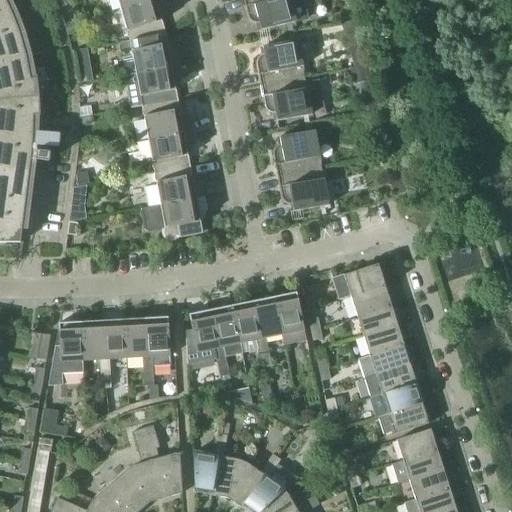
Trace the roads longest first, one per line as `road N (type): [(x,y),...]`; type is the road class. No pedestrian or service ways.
road 1 (residential): [(258,267),(383,234),(407,238),(498,511)]
road 2 (residential): [(258,267),(206,0)]
road 3 (residential): [(0,289),(175,281),(258,267)]
